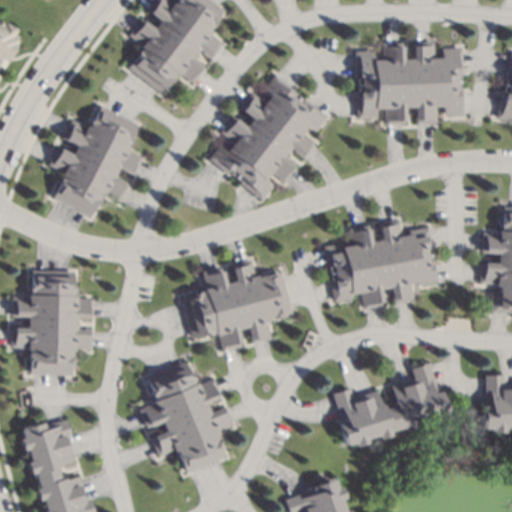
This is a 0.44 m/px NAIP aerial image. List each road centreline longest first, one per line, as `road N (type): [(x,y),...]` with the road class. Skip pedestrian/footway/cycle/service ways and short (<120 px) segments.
road 1 (residential): [(129,511),(110,399),(141,253),(180,146),(227,78),(272,35),(325,16),(394,9),(511,15)]
road 2 (residential): [(0,209),(70,244),(141,253),(174,250),(435,167),(511,163)]
road 3 (residential): [(204,511),(237,493),(297,373),(332,344),(376,335),(511,342)]
road 4 (tertiary): [(0,171),(33,98),(103,0)]
